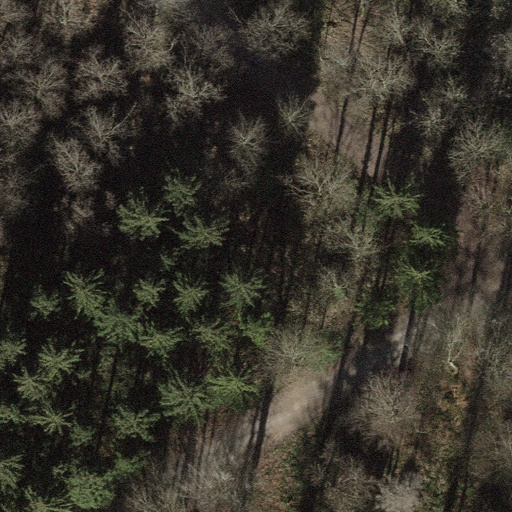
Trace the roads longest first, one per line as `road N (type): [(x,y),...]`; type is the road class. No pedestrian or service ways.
road 1 (track): [(511,302),(291,421),(157,511)]
road 2 (track): [(201,0),(293,94),(430,202),(511,252)]
